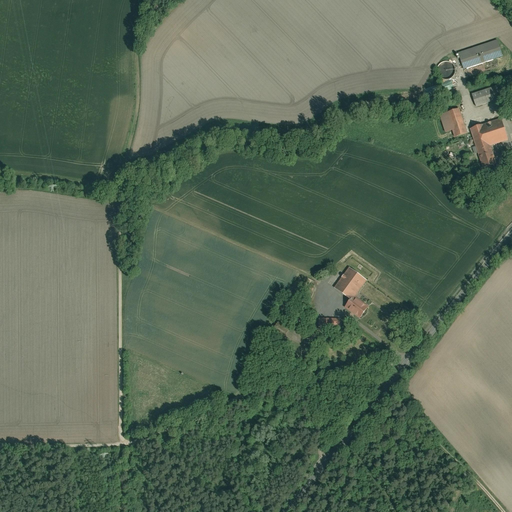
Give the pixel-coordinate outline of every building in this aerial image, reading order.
[(497,40),(459,53),(465,69),(503,56),(497,40)] [(502,84),(471,94),(475,107),(506,96),(502,84)] [(459,108),(440,114),(446,132),(452,129),(455,137),(468,133),(459,108)] [(490,144),(507,138),(500,119),(483,124),(490,144)] [(483,124),(470,129),(483,167),(497,162),(490,144),(483,124)] [(367,279),(349,267),(334,288),(350,299),(352,300),(354,297),(367,279)] [(350,299),(345,307),(361,318),(368,307),(354,297),(352,300),(350,299)]
